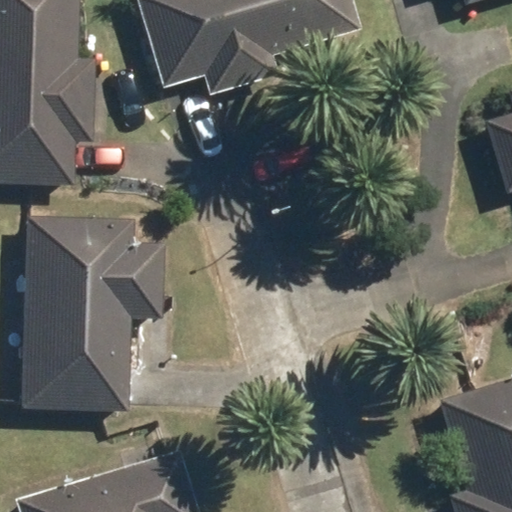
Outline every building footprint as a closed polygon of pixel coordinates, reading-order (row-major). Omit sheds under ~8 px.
[(88,149),(91,64),(75,63),(76,0),(0,0),(0,187),(70,191),(71,149),(88,149)] [(193,82),(199,102),(273,81),(267,61),(352,37),(341,0),(121,0),(149,95),(193,82)] [(451,0),(456,13),(495,0),(451,0)] [(508,118),(477,126),(499,207),(511,203),(511,88),(500,92),(508,118)] [(122,329),(155,330),(158,248),(125,247),(126,224),(18,221),(11,412),(119,416),(122,329)] [(461,490),(438,497),(442,511),(511,511),(511,381),(435,404),(461,490)] [(8,511),(193,511),(177,452),(5,498),(8,511)]
